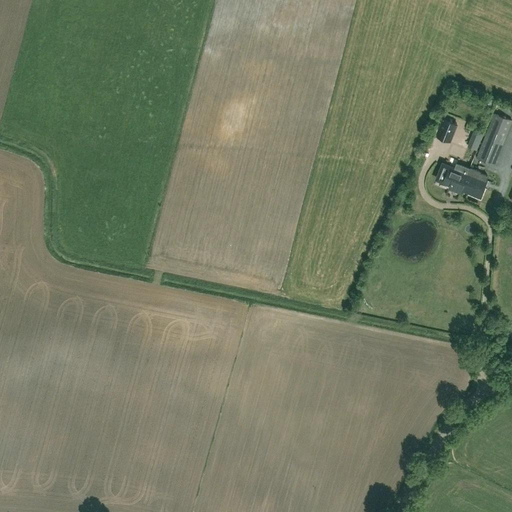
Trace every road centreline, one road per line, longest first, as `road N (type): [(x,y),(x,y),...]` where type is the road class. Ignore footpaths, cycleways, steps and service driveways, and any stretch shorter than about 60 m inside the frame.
road 1 (unknown): [(497,223),(441,206),(428,194),(425,169),(457,148),(506,178),(504,193)]
road 2 (unknown): [(484,397),(497,223)]
road 3 (unclassified): [(403,511),(459,413),(511,385)]
